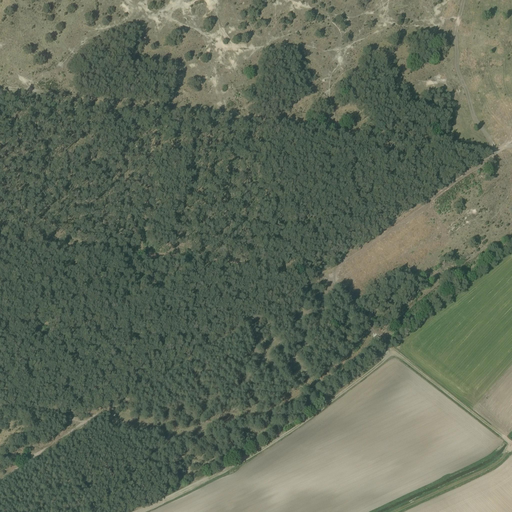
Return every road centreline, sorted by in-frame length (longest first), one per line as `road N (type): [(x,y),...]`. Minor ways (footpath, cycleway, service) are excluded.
road 1 (track): [(331,275),(0,237)]
road 2 (track): [(397,355),(255,453),(140,511)]
road 3 (track): [(348,258),(500,147)]
road 4 (track): [(511,443),(387,346)]
